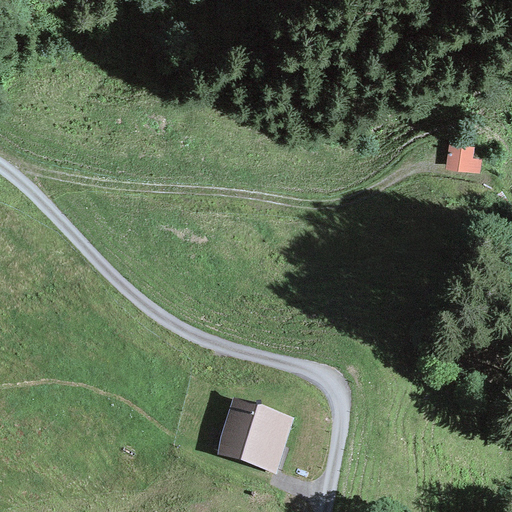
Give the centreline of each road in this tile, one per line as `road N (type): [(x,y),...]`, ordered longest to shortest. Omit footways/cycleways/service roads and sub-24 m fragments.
road 1 (track): [(0,169),(156,312),(202,339),(345,386),(361,429),(345,511)]
road 2 (track): [(0,162),(57,180),(322,208),(389,192),(442,161)]
